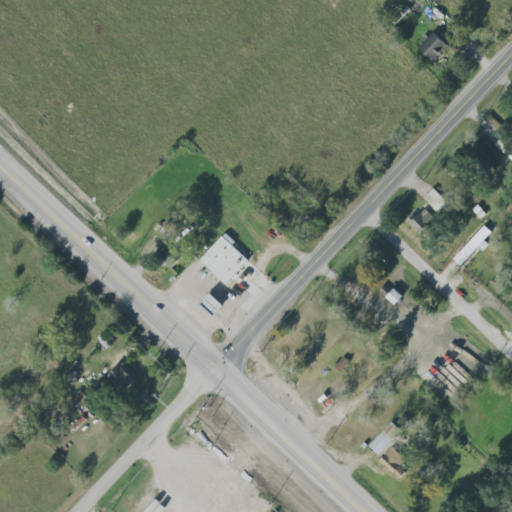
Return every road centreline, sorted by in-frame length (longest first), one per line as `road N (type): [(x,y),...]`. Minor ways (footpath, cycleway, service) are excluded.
road 1 (primary): [(375,511),(0,158)]
road 2 (secondary): [(219,366),(511,62)]
road 3 (residential): [(79,511),(219,366)]
road 4 (residential): [(369,207),(511,348)]
